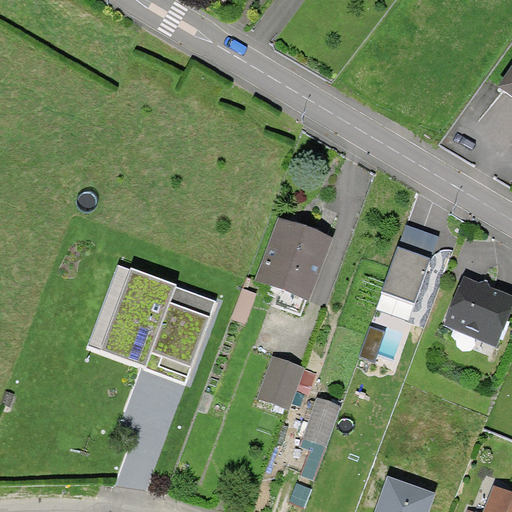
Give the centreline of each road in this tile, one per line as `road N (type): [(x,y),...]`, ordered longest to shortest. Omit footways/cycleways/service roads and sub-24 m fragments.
road 1 (tertiary): [(140,0),(511,221)]
road 2 (residential): [(168,511),(0,508)]
